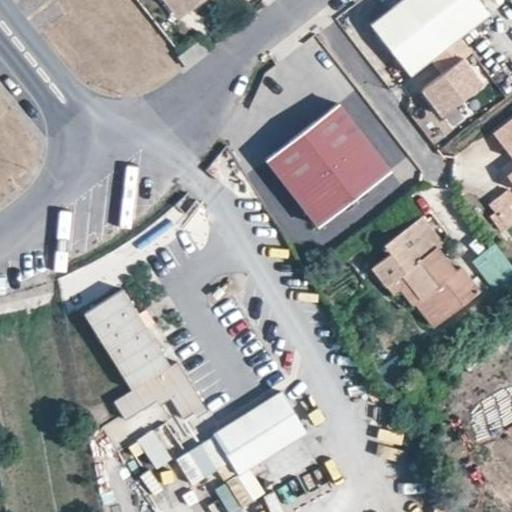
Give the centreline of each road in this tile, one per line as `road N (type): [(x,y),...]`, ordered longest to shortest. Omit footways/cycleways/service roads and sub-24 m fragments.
road 1 (unknown): [(182,97),(258,262),(380,481)]
road 2 (residential): [(116,147),(308,0)]
road 3 (residential): [(116,147),(1,0)]
road 4 (residential): [(0,45),(92,168)]
